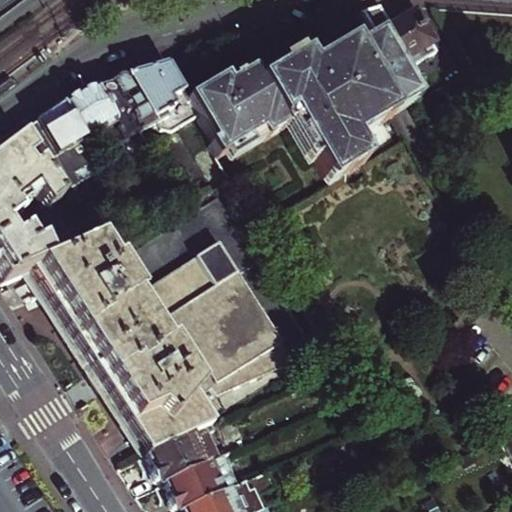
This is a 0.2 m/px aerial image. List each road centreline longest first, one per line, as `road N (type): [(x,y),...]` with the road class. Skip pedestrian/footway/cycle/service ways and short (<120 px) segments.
road 1 (tertiary): [(0,120),(112,37),(197,0)]
road 2 (residential): [(0,347),(106,511)]
